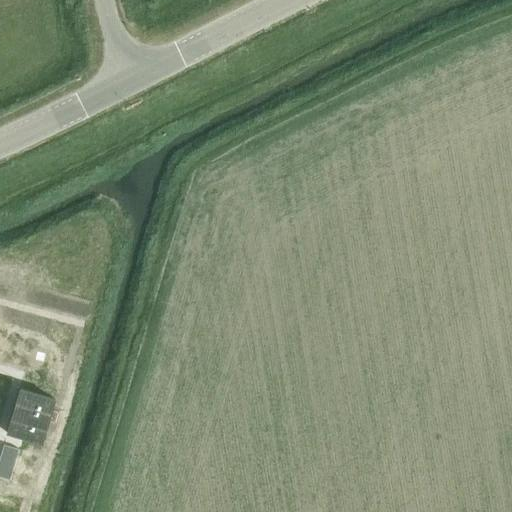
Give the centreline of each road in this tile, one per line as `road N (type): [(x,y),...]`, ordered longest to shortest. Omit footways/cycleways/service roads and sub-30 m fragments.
road 1 (tertiary): [(294,0),(134,78)]
road 2 (tertiary): [(0,146),(134,78)]
